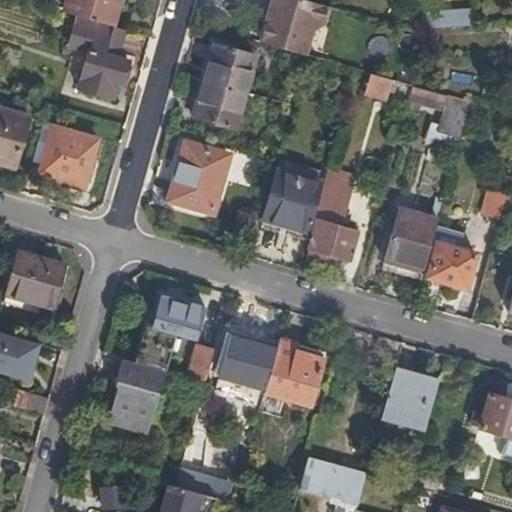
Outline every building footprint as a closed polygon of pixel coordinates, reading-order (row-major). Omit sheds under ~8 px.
[(64,10),(67,0),(51,0),(49,6),(64,10)] [(64,12),(111,25),(118,0),(67,0),(64,10),(64,12)] [(304,0),(271,0),(260,41),(296,52),(301,53),(309,28),(321,21),(326,6),(316,3),(304,0)] [(431,57),(440,28),(429,28),(427,35),(424,45),(421,57),(431,57)] [(256,55),(214,43),(204,77),(196,75),(195,78),(203,81),(194,117),(235,128),(256,55)] [(128,60),(89,49),(78,88),(112,98),(116,82),(121,84),(128,60)] [(392,79),(371,73),(366,88),(388,94),(392,79)] [(469,102),(412,85),(409,100),(442,109),(436,129),(459,136),(469,102)] [(29,116),(0,108),(0,161),(16,166),(29,116)] [(511,139),(511,124),(497,121),(492,138),(511,143),(511,139)] [(39,175),(57,180),(58,174),(84,182),(97,139),(52,126),(39,175)] [(459,136),(436,129),(430,144),(453,157),(457,143),(459,136)] [(227,156),(185,144),(169,200),(212,212),(227,156)] [(323,182),(317,202),(317,204),(343,211),(354,174),(328,166),(323,182)] [(308,232),(317,202),(322,184),(275,171),(261,226),(307,239),(308,232)] [(83,188),(84,182),(58,174),(57,180),(83,188)] [(511,210),(511,186),(509,185),(503,207),(511,210)] [(343,211),(317,204),(308,232),(313,234),(309,247),(305,258),(327,264),(330,254),(349,259),(357,230),(339,225),(343,211)] [(384,262),(422,271),(437,219),(399,209),(384,262)] [(474,252),(436,242),(427,275),(465,286),(474,252)] [(65,267),(17,253),(3,301),(21,306),(24,297),(54,306),(65,267)] [(510,310),(511,302),(511,285),(510,285),(503,309),(510,310)] [(168,312),(171,298),(167,296),(164,305),(163,310),(168,312)] [(134,361),(165,370),(176,333),(195,338),(204,307),(171,298),(168,312),(163,310),(164,305),(157,304),(151,325),(146,324),(134,361)] [(265,386),(278,340),(249,332),(247,339),(231,334),(230,336),(217,332),(213,350),(204,381),(203,385),(249,398),(254,383),(265,386)] [(35,343),(0,333),(0,372),(26,379),(35,343)] [(402,342),(379,336),(376,345),(399,351),(402,342)] [(279,337),(278,340),(265,386),(264,391),(289,397),(309,403),(324,351),(279,337)] [(197,345),(188,376),(204,381),(213,350),(197,345)] [(108,421),(148,434),(166,370),(165,370),(134,361),(123,358),(118,375),(120,377),(108,421)] [(395,366),(382,415),(425,427),(438,378),(395,366)] [(48,398),(22,390),(14,389),(9,407),(43,417),(48,398)] [(283,417),(289,397),(264,391),(258,409),(283,417)] [(511,435),(511,399),(488,393),(483,413),(475,411),(471,425),(511,435)] [(299,488),(311,492),(314,481),(345,490),(342,500),(356,505),(365,474),(350,470),(349,474),(334,470),(335,466),(307,458),(299,488)] [(440,477),(413,469),(409,484),(436,492),(440,477)] [(179,470),(175,486),(201,493),(213,496),(217,483),(218,481),(179,470)] [(314,481),(311,492),(342,500),(345,490),(314,481)] [(124,511),(115,509),(114,511),(195,511),(201,493),(175,486),(168,483),(159,511),(124,511)] [(230,486),(217,483),(213,496),(226,500),(230,486)] [(122,484),(100,486),(102,508),(124,506),(122,484)] [(278,497),(273,511),(291,511),(295,501),(278,497)]
